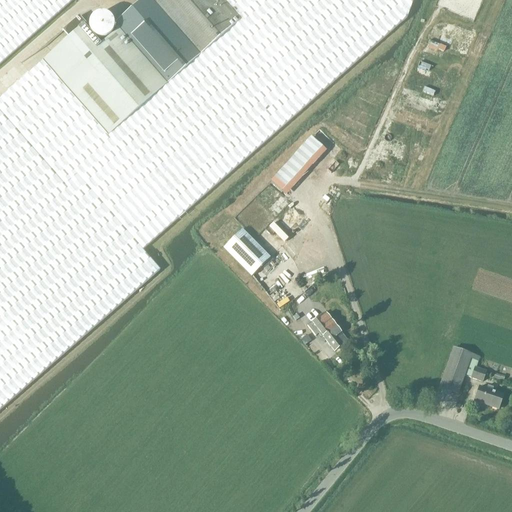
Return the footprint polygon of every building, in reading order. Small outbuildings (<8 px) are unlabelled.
[(0,410),(162,269),(146,250),(175,224),(407,21),(414,0),(144,0),(115,25),(122,33),(101,51),(83,30),(87,27),(78,17),(62,31),(71,41),(0,103),(0,410)] [(0,0),(0,61),(70,0),(0,0)] [(113,25),(112,22),(112,20),(111,18),(109,17),(108,16),(105,14),(104,14),(101,14),(97,15),(95,16),(93,18),(91,21),(91,23),(90,25),(91,29),(92,31),(94,33),(98,35),(100,36),(102,36),(104,36),(106,35),(109,33),(111,31),(112,29),(113,25)] [(310,138),(270,183),(286,197),(325,151),(310,138)] [(224,249),(251,278),(270,260),(243,231),(224,249)] [(324,313),(307,326),(315,336),(320,333),(334,352),(347,342),(335,327),(324,313)] [(464,376),(468,366),(470,359),(478,361),(479,358),(453,349),(439,388),(458,394),(464,376)] [(468,366),(464,376),(482,382),(486,372),(475,368),(478,361),(470,359),(468,366)] [(479,388),(474,402),(498,410),(503,396),(492,392),(493,389),(487,387),(486,390),(479,388)]
